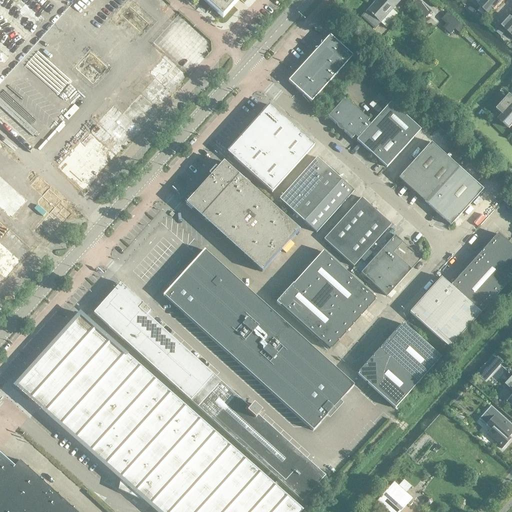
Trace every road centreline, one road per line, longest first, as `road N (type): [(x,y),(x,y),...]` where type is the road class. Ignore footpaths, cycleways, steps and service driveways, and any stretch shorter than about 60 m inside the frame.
road 1 (tertiary): [(0,337),(245,64)]
road 2 (unclassified): [(447,248),(245,64)]
road 3 (unclassified): [(341,368),(447,248)]
